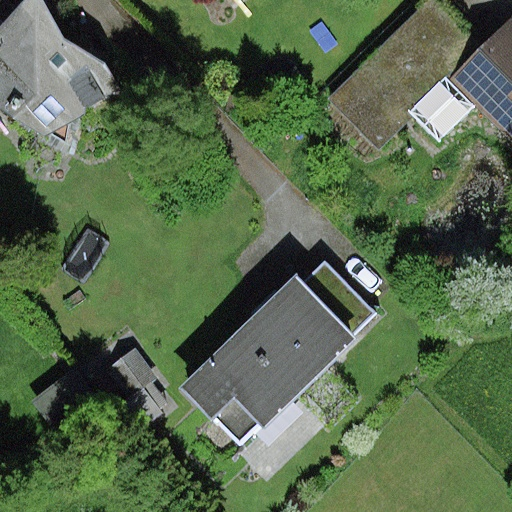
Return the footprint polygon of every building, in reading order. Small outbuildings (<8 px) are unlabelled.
[(72,42),(49,0),(31,0),(25,9),(14,0),(0,0),(0,107),(49,135),(128,92),(110,63),(72,42)] [(437,1),(341,92),(386,140),(452,77),(483,49),(437,1)] [(511,19),(483,49),(452,77),(511,137),(511,19)] [(326,263),(305,284),(354,333),(375,312),(326,263)] [(300,278),(185,386),(242,447),(357,339),(354,333),(305,284),(300,278)] [(164,374),(137,342),(105,369),(129,398),(123,404),(147,433),(179,406),(155,378),(164,374)] [(76,372),(36,403),(67,443),(107,413),(76,372)]
